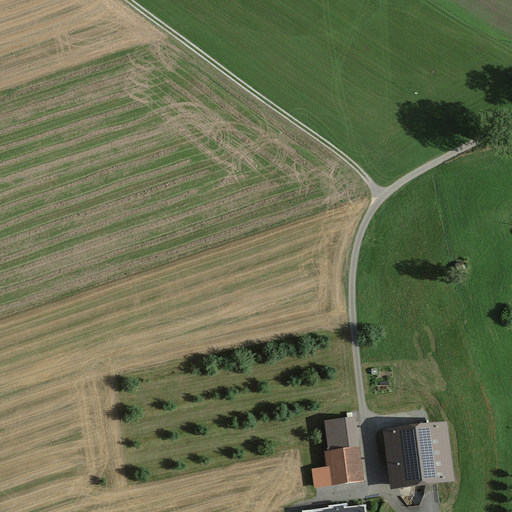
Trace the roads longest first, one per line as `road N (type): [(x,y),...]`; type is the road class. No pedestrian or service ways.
road 1 (track): [(377,490),(352,292),(368,218),(414,176),(511,126)]
road 2 (track): [(127,0),(364,171),(383,198)]
